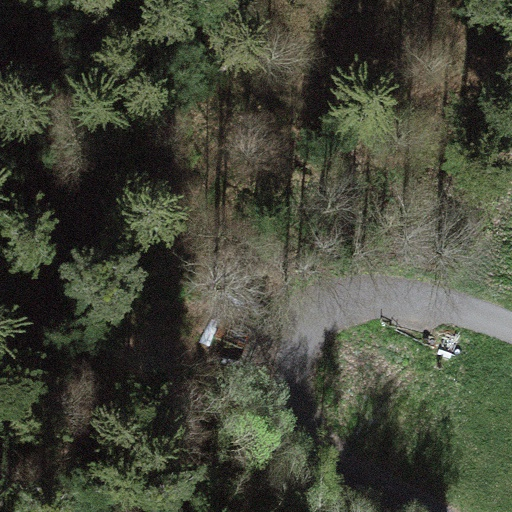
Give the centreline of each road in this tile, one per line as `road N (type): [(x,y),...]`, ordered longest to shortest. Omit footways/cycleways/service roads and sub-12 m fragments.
road 1 (track): [(430,511),(299,440),(281,401),(282,359),(320,319),(366,298),(426,303),(511,328)]
road 2 (track): [(0,417),(105,348),(199,337),(282,359)]
